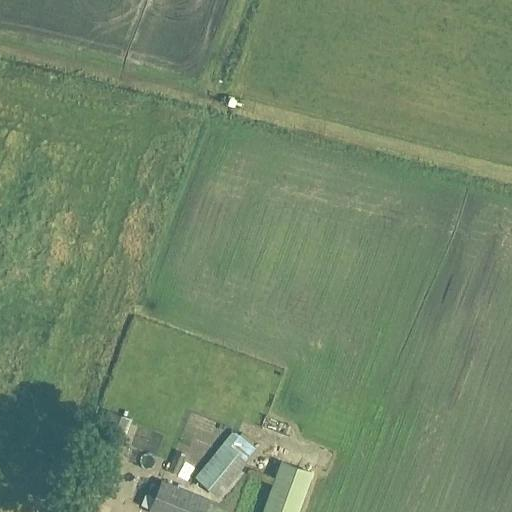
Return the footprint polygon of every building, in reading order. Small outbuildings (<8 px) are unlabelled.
[(109,410),(93,453),(76,496),(99,505),(116,462),(132,419),(109,410)] [(194,478),(218,497),(247,462),(245,460),(255,447),(233,430),(194,478)] [(299,511),(313,473),(281,462),(263,511),(299,511)] [(204,511),(210,499),(162,479),(148,511),(204,511)] [(95,511),(98,505),(75,497),(69,511),(95,511)]
